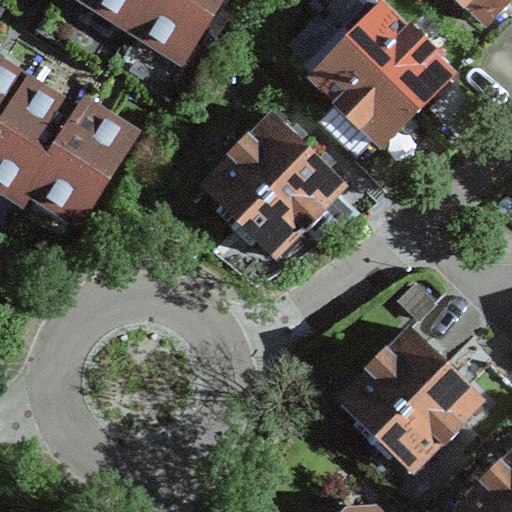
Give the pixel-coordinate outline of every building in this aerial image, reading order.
[(93,0),(135,25),(151,0),(93,0)] [(220,0),(151,0),(135,25),(185,57),(220,0)] [(374,0),(373,0),(341,32),(418,111),(455,75),(434,54),(437,51),(413,27),(409,30),(383,4),(381,6),(374,0)] [(511,0),(457,0),(465,7),(468,4),(490,25),(511,1),(511,0)] [(315,74),(312,76),(338,102),(335,105),(361,130),(364,127),(383,146),(418,111),(341,32),(307,66),(315,74)] [(0,66),(0,127),(27,84),(0,66)] [(27,84),(0,127),(0,181),(27,198),(33,190),(78,115),(27,84)] [(33,190),(84,221),(135,137),(83,106),(78,115),(33,190)] [(308,147),(272,112),(250,134),(245,130),(225,150),(229,154),(200,183),(220,203),(215,208),(231,224),(308,147)] [(346,185),(308,147),(231,224),(250,243),(257,236),(276,256),(305,227),(308,231),(329,210),(325,206),(346,185)] [(371,372),(342,401),(360,419),(355,424),(372,441),(447,364),(412,330),(390,352),(386,349),(367,368),(371,372)] [(483,399),(447,364),(372,441),(390,458),(395,453),(413,470),(442,441),(446,445),(465,425),(461,422),(483,399)] [(484,483),(456,511),(511,511),(511,457),(507,463),(503,459),(481,481),(484,483)]
